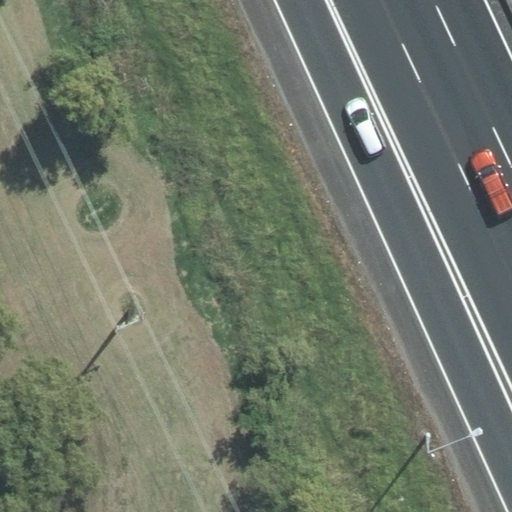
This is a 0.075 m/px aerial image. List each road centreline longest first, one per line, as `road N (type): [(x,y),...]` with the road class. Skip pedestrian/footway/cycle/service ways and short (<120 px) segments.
road 1 (motorway): [(511,483),(292,0)]
road 2 (motorway): [(511,151),(440,0)]
